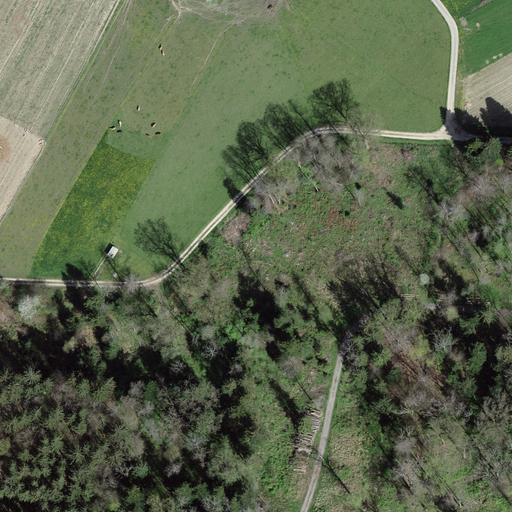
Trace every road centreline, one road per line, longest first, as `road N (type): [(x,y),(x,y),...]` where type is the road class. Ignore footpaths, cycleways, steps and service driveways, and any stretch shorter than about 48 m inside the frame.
road 1 (track): [(0,286),(147,287),(315,132),(511,140)]
road 2 (track): [(303,511),(338,360),(356,326),(423,305),(511,308)]
